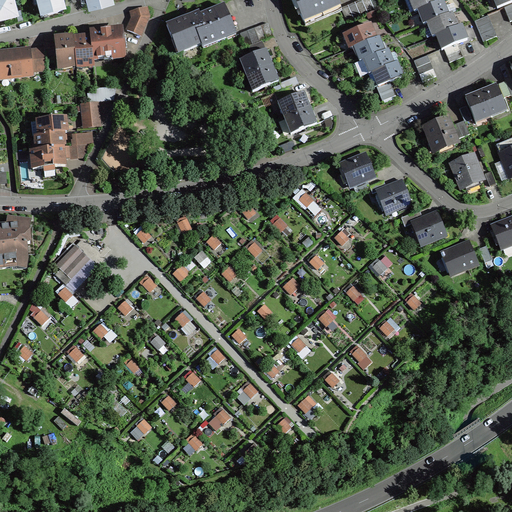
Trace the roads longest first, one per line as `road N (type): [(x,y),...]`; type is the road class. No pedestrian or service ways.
road 1 (residential): [(370,127),(279,166),(180,189),(0,202)]
road 2 (primary): [(338,511),(511,412)]
road 3 (residential): [(370,127),(416,178),(471,211),(511,199)]
road 4 (residential): [(370,127),(294,53),(270,0)]
road 5 (residential): [(511,44),(370,127)]
